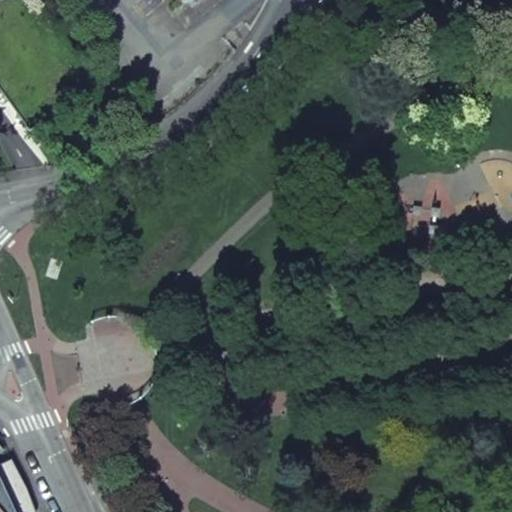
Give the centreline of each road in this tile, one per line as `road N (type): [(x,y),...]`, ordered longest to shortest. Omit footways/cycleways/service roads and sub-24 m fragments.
road 1 (residential): [(0,210),(173,139),(242,88),(298,0)]
road 2 (residential): [(98,0),(152,64),(245,0)]
road 3 (residential): [(74,511),(17,389)]
